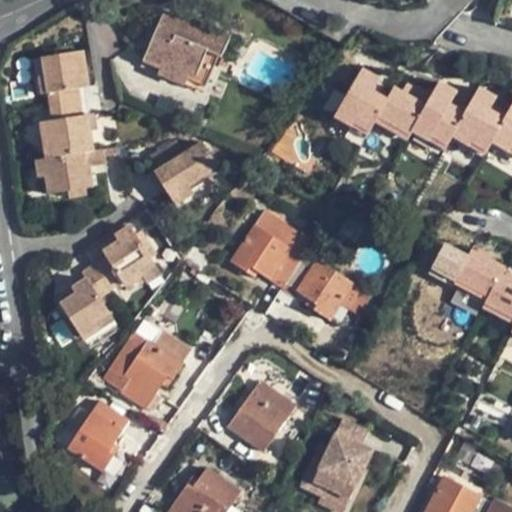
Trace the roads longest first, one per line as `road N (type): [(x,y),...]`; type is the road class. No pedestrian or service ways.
road 1 (residential): [(129,511),(241,339),(275,337),(425,434),(422,459),(394,511)]
road 2 (residential): [(51,511),(0,201)]
road 3 (residential): [(446,0),(423,25),(388,25),(302,0)]
road 4 (unknown): [(8,252),(100,232),(149,203)]
